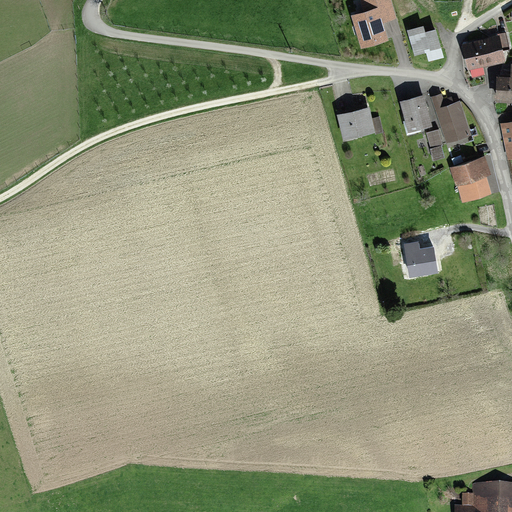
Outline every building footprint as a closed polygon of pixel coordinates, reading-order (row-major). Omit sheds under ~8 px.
[(359,14),(352,16),(361,47),(387,40),(382,21),(395,17),(389,0),(360,0),(355,2),(359,14)] [(421,26),(405,29),(410,54),(427,51),(427,54),(438,52),(433,28),(422,30),(421,26)] [(496,35),(460,42),(465,67),(500,61),(496,35)] [(494,76),(492,97),(511,98),(511,65),(509,65),(508,77),(494,76)] [(425,89),(404,95),(412,125),(433,119),(425,89)] [(443,93),(431,96),(444,139),(468,132),(458,100),(452,102),(450,96),(444,98),(443,93)] [(373,102),(342,109),(348,133),(378,126),(373,102)] [(511,121),(500,124),(506,155),(511,154),(511,121)] [(437,127),(425,129),(430,156),(441,154),(437,127)] [(481,157),(450,164),(457,196),(482,190),(479,174),(484,172),(481,157)] [(418,243),(405,245),(410,276),(437,272),(433,248),(419,250),(418,243)] [(511,511),(511,481),(473,481),(473,489),(461,489),(461,507),(454,507),(453,511),(511,511)]
